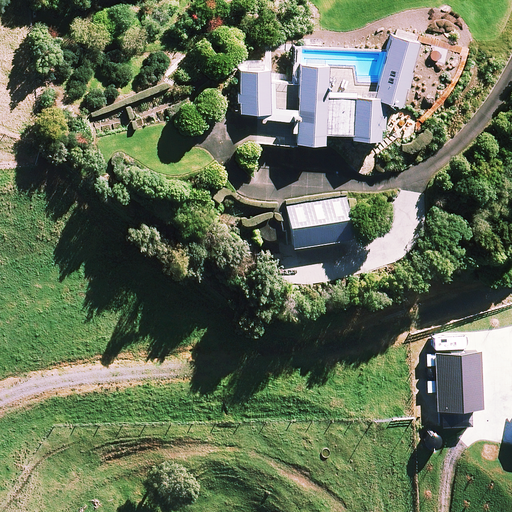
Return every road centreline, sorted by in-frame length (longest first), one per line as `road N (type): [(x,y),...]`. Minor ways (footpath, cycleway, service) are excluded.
road 1 (track): [(397,297),(393,511)]
road 2 (track): [(511,8),(457,150)]
